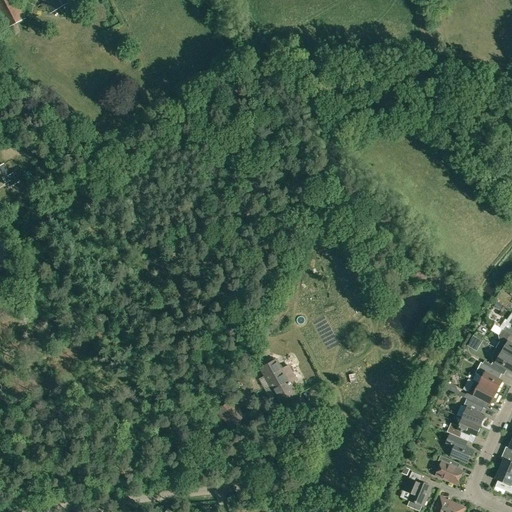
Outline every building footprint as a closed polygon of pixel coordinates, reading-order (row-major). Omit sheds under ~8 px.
[(0,0),(0,19),(5,30),(25,18),(16,0),(0,0)] [(41,0),(50,14),(73,0),(41,0)] [(13,173),(8,175),(3,165),(0,166),(0,179),(2,184),(7,182),(9,187),(18,183),(13,173)] [(0,238),(0,266),(12,259),(0,238)] [(502,329),(510,334),(511,335),(511,312),(503,325),(502,324),(499,327),(502,329)] [(270,330),(259,327),(257,333),(268,336),(270,330)] [(511,335),(510,334),(502,329),(498,335),(498,341),(494,347),(497,349),(502,352),(511,358),(511,335)] [(473,336),(467,346),(468,347),(477,352),(483,342),(474,337),(473,336)] [(265,347),(267,341),(256,338),(255,344),(265,347)] [(511,372),(511,358),(502,352),(497,349),(493,357),(493,361),(491,365),(485,362),(484,364),(490,367),(494,370),(503,375),(507,370),(511,373),(511,372)] [(261,372),(267,384),(279,405),(296,395),(289,383),(296,379),(288,365),(281,369),(278,362),(276,359),(259,369),(261,372)] [(491,375),(494,370),(490,367),(484,364),(481,363),(475,373),(483,377),(480,384),(497,393),(503,381),(491,375)] [(355,373),(348,375),(350,384),(357,383),(355,373)] [(464,398),(467,399),(479,405),(482,400),(491,404),(496,402),(500,394),(497,393),(480,384),(475,381),(469,393),(465,394),(459,391),(458,395),(464,398)] [(467,408),(462,419),(481,426),(485,417),(479,414),(482,407),(479,405),(467,399),(464,406),(467,408)] [(215,415),(233,431),(244,419),(227,402),(215,415)] [(447,432),(450,434),(451,434),(463,439),(467,441),(471,434),(477,436),(481,426),(462,419),(459,427),(451,423),(447,432)] [(463,439),(451,434),(450,434),(446,445),(454,449),(451,456),(467,463),(473,450),(461,445),(463,439)] [(440,456),(438,461),(442,463),(436,476),(457,484),(462,471),(457,469),(459,464),(440,456)] [(504,459),(499,469),(511,474),(511,458),(511,462),(504,459)] [(410,469),(404,467),(402,473),(407,476),(410,469)] [(505,490),(511,493),(511,474),(499,469),(495,479),(507,485),(505,490)] [(412,472),(409,479),(404,491),(411,494),(408,500),(410,501),(407,506),(420,511),(422,506),(423,506),(432,487),(421,482),(423,476),(412,472)] [(463,511),(465,508),(440,497),(435,508),(441,510),(440,511),(463,511)]
